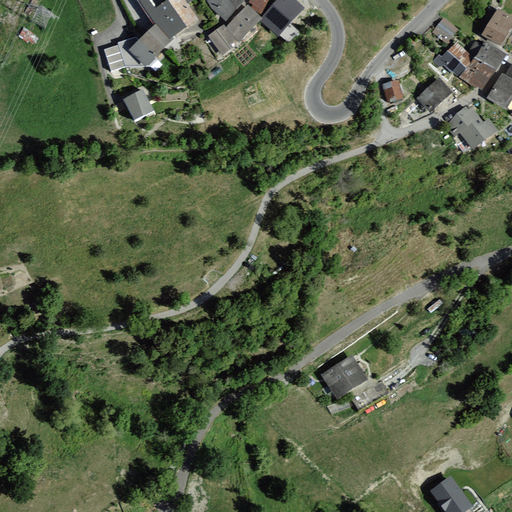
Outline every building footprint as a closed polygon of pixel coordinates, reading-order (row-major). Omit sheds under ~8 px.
[(163,0),(146,0),(142,3),(157,27),(171,43),(175,39),(199,22),(182,0),(173,0),(167,4),(163,0)] [(209,0),(206,3),(224,24),(249,0),(248,0),(209,0)] [(251,0),(250,4),(252,8),(261,16),(270,0),(251,0)] [(281,1),(261,21),(278,38),(304,11),(292,0),(289,0),(285,5),(281,1)] [(252,10),(248,7),(226,28),(239,44),(261,21),(252,10)] [(511,16),(499,9),(483,38),(502,49),(511,32),(511,16)] [(444,18),(432,32),(446,44),(458,30),(444,18)] [(226,28),(224,26),(208,39),(225,58),(239,44),(226,28)] [(141,44),(130,53),(145,70),(177,41),(175,39),(171,43),(157,27),(141,44)] [(163,66),(141,44),(136,38),(104,48),(111,72),(126,68),(151,68),(155,73),(163,66)] [(474,42),(466,52),(473,58),(453,78),(482,91),(507,56),(488,45),(485,49),(474,42)] [(466,52),(459,43),(455,47),(441,59),(437,56),(429,63),(433,68),(443,67),(453,78),(473,58),(466,52)] [(511,81),(502,76),(487,101),(507,112),(511,103),(511,81)] [(440,79),(417,99),(432,115),(455,94),(440,79)] [(399,82),(383,87),(389,106),(405,101),(399,82)] [(146,92),(126,102),(139,123),(158,115),(146,92)] [(466,108),(445,125),(456,138),(460,135),(475,153),(500,133),(490,121),(485,125),(472,109),(469,111),(466,108)] [(350,358),(323,376),(339,400),(366,383),(350,358)] [(450,478),(432,491),(446,511),(460,511),(470,505),(450,478)]
